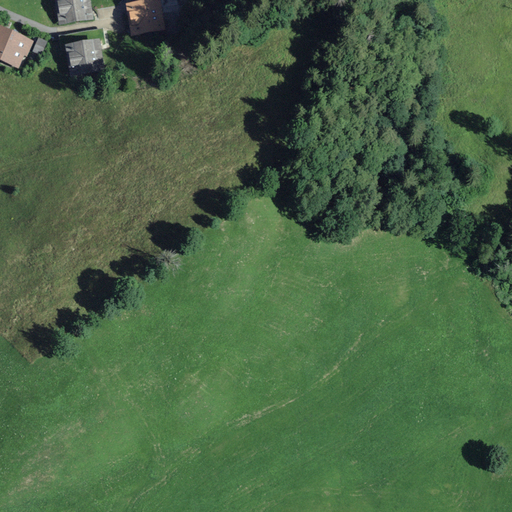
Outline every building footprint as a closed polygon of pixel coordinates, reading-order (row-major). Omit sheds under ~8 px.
[(92,18),(89,0),(54,0),(58,24),(92,18)] [(178,28),(172,0),(156,0),(123,7),(130,38),(178,28)] [(30,42),(0,29),(0,62),(17,71),(30,42)] [(103,72),(98,41),(64,47),(69,78),(103,72)] [(172,397),(185,382),(169,368),(156,384),(172,397)]
